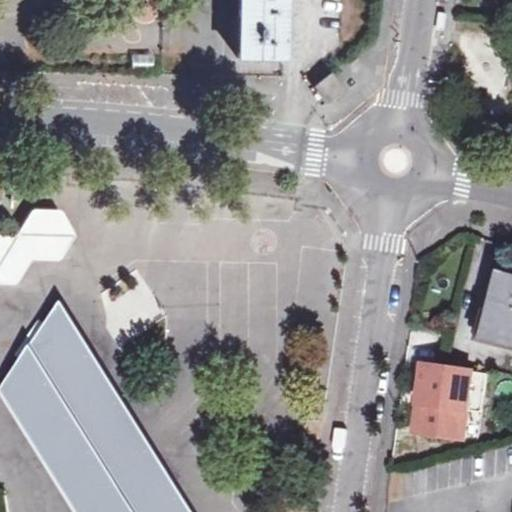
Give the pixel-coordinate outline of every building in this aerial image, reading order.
[(331,73),(315,86),(329,100),(344,87),(331,73)] [(0,281),(15,281),(29,259),(57,259),(73,236),(59,208),(31,209),(15,232),(0,232),(0,281)] [(511,276),(498,273),(483,337),(511,344),(511,276)] [(192,511),(60,298),(0,389),(0,390),(75,511),(192,511)] [(466,372),(423,366),(413,433),(456,439),(466,372)]
